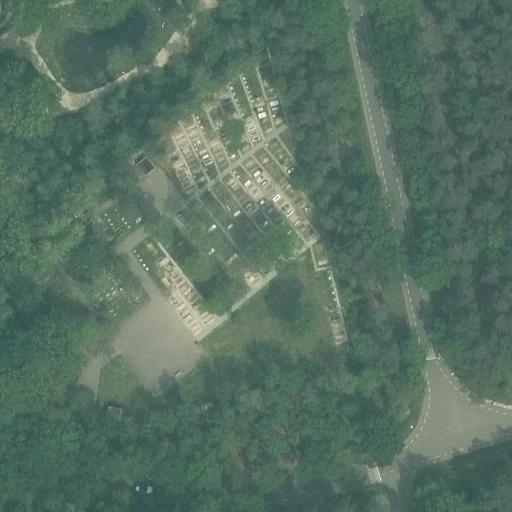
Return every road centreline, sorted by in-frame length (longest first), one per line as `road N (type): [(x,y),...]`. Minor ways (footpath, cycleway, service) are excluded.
road 1 (tertiary): [(0,484),(318,488),(366,467),(422,414)]
road 2 (tertiary): [(422,414),(420,351),(352,0)]
